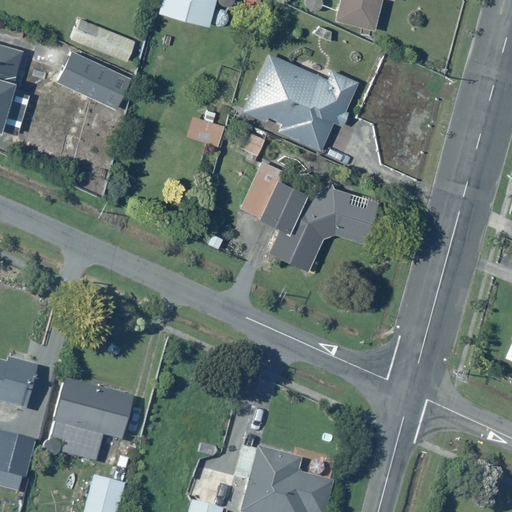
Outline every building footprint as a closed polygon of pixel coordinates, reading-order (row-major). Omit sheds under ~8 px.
[(156,0),(154,11),(206,25),(212,0),(156,0)] [(337,0),(333,19),(372,29),(378,0),(337,0)] [(70,38),(126,60),(134,38),(78,16),(70,38)] [(23,49),(0,41),(0,122),(18,129),(30,92),(11,86),(23,49)] [(325,77),(268,48),(238,106),(266,121),(267,117),(280,124),(278,128),(318,148),(331,123),(338,127),(348,109),(344,107),(356,84),(329,69),(325,77)] [(68,49),(54,79),(115,107),(129,77),(68,49)] [(224,123),(190,115),(185,139),(219,146),(224,123)] [(247,124),(239,145),(257,152),(265,131),(247,124)] [(306,269),(319,239),(332,233),(358,244),(375,203),(365,199),(362,205),(348,199),(351,193),(316,178),(313,184),(262,161),(260,164),(241,208),(281,226),(269,253),(306,269)] [(0,359),(0,399),(25,406),(37,362),(5,354),(3,361),(0,359)] [(129,391),(63,376),(49,436),(61,439),(59,451),(96,460),(101,436),(117,440),(129,391)] [(34,437),(0,427),(0,486),(19,491),(34,437)] [(247,476),(238,511),(242,511),(322,511),(331,480),(298,472),(301,458),(242,443),(234,473),(247,476)] [(116,511),(124,480),(91,472),(81,511),(116,511)] [(219,511),(221,507),(192,499),(188,511),(219,511)]
